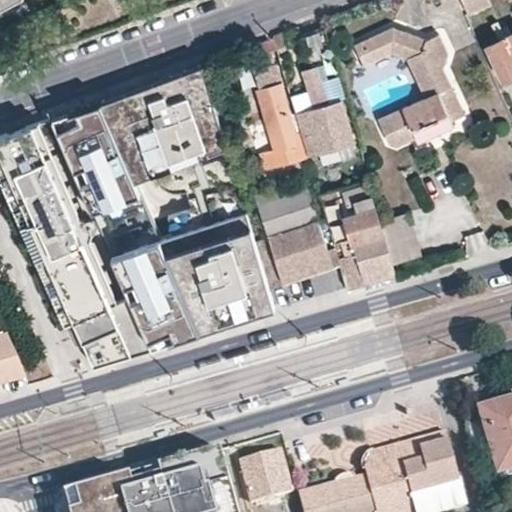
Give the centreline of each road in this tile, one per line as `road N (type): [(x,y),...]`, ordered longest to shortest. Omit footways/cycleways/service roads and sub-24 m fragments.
road 1 (primary): [(511,263),(0,410)]
road 2 (primary): [(28,484),(511,348)]
road 3 (residential): [(0,103),(288,0)]
